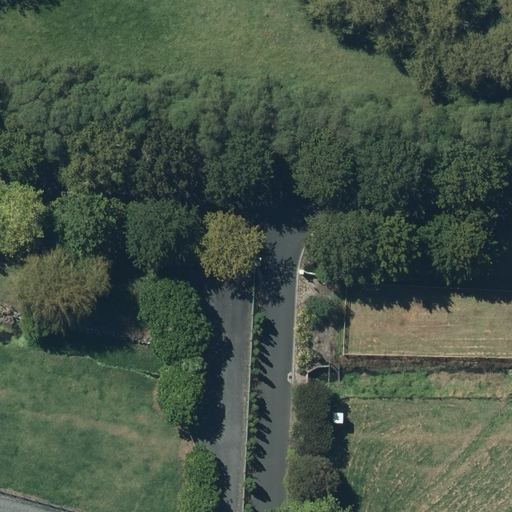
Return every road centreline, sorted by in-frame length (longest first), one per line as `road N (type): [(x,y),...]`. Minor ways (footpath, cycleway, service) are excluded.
road 1 (residential): [(0,177),(511,200)]
road 2 (unknown): [(211,192),(221,511)]
